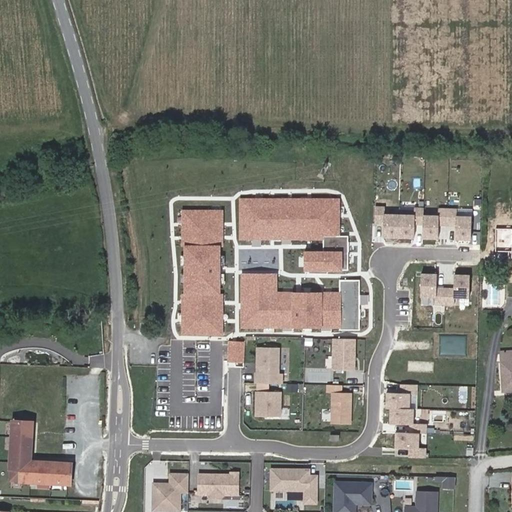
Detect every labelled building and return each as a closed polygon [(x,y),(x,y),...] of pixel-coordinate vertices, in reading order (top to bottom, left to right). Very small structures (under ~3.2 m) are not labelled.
[(341,196),(240,195),(240,238),(323,239),(323,248),(303,248),(303,269),(349,270),(349,234),(341,234),(341,196)] [(222,207),(183,207),(182,334),(224,334),(224,291),(222,291),(222,207)] [(396,208),(369,208),(367,241),(396,243),(396,208)] [(420,209),(396,208),(396,243),(420,243),(420,209)] [(444,210),(420,209),(420,243),(444,243),(444,210)] [(476,211),(444,210),(444,243),(475,244),(476,211)] [(279,271),(242,270),(241,325),(360,328),(361,278),(340,278),(340,290),(279,289),(279,271)] [(443,272),(418,271),(418,299),(442,300),(442,287),(443,272)] [(458,287),(458,293),(478,294),(478,272),(459,271),(458,287)] [(458,287),(442,287),(442,300),(442,306),(458,307),(458,293),(458,287)] [(228,361),(245,362),(247,340),(229,339),(228,361)] [(350,378),(351,348),(329,347),(329,378),(350,378)] [(252,392),(278,392),(278,382),(274,382),(275,356),(253,356),(252,392)] [(511,358),(497,359),(498,369),(498,398),(511,397),(511,358)] [(426,386),(389,386),(389,407),(395,407),(426,407),(426,386)] [(251,425),(276,425),(276,400),(251,400),(251,425)] [(328,402),(328,433),(346,433),(347,402),(328,402)] [(426,407),(395,407),(395,424),(398,424),(426,425),(426,407)] [(31,422),(13,420),(10,467),(21,468),(20,480),(69,483),(70,464),(28,461),(31,422)] [(429,425),(398,424),(398,447),(430,447),(429,425)] [(21,468),(10,467),(9,479),(20,480),(21,468)] [(265,499),(299,499),(298,511),(311,511),(312,484),(304,484),(305,478),(299,478),(298,481),(281,481),(281,477),(266,477),(265,499)] [(174,511),(175,500),(183,501),(183,482),(164,481),(164,491),(148,491),(147,511),(174,511)] [(193,482),(193,503),(203,503),(206,506),(215,506),(218,503),(232,504),(233,481),(225,481),(225,483),(214,483),(214,485),(211,485),(211,482),(193,482)] [(449,493),(449,482),(439,481),(439,485),(439,493),(449,493)] [(368,488),(331,488),(330,511),(349,511),(351,509),(367,509),(368,488)] [(432,511),(433,496),(412,496),(412,511),(400,511),(432,511)]
